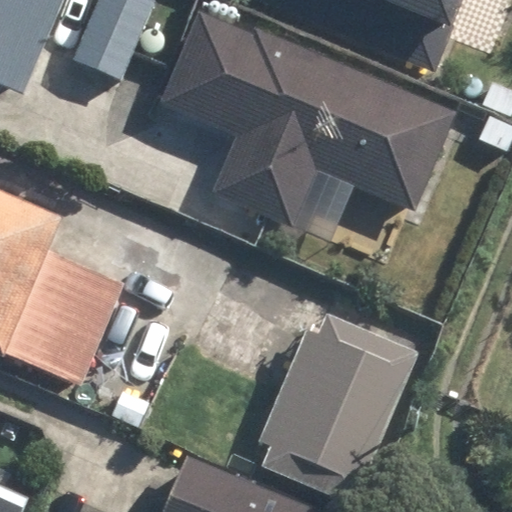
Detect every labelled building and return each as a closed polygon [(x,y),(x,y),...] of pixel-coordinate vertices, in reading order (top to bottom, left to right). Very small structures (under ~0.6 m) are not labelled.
[(0,0),(0,88),(31,101),(71,0),(0,0)] [(168,0),(101,0),(74,66),(131,90),(168,0)] [(252,0),(446,85),(483,0),(252,0)] [(235,151),(215,197),(340,253),(364,201),(412,222),(458,119),(207,7),(158,117),(235,151)] [(0,192),(0,355),(14,361),(70,221),(0,192)] [(359,511),(361,511),(423,359),(320,317),(258,471),(359,511)] [(0,511),(27,511),(33,499),(0,484),(0,454),(11,430),(0,424),(0,511)] [(303,511),(181,463),(161,511),(303,511)]
